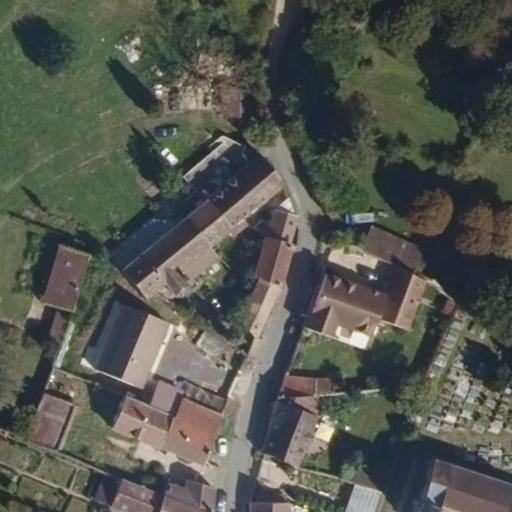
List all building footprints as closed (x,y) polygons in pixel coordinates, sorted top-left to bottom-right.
[(240,144),(222,136),(177,175),(198,197),(113,272),(140,300),(148,292),(167,305),(174,296),(171,294),(200,267),(190,256),(272,181),(253,151),(240,144)] [(271,241),(282,244),(289,223),(277,219),(271,241)] [(269,282),(282,244),(271,241),(258,237),(245,276),(252,278),(238,321),(251,336),(269,282)] [(61,307),(78,254),(51,240),(38,299),(61,307)] [(398,330),(416,282),(382,265),(371,294),(348,286),(346,290),(334,286),(336,281),(316,274),(297,328),(322,337),(327,324),(361,336),(368,318),(398,330)] [(348,286),(336,281),(334,286),(346,290),(348,286)] [(168,323),(120,304),(94,369),(142,388),(168,323)] [(58,342),(66,312),(54,309),(45,339),(58,342)] [(280,374),(272,395),(300,396),(300,375),(280,374)] [(65,402),(35,391),(19,441),(47,452),(65,402)] [(198,463),(219,412),(176,395),(168,415),(117,395),(105,426),(198,463)] [(300,396),(272,395),(268,405),(258,450),(298,462),(302,435),(318,438),(320,426),(304,422),(308,396),(300,396)] [(511,511),(511,493),(506,491),(509,484),(426,458),(410,511),(511,511)] [(124,511),(208,511),(209,511),(153,491),(111,476),(102,503),(124,511)] [(342,482),(323,476),(315,507),(333,511),(342,482)] [(153,491),(209,511),(209,488),(181,477),(178,487),(157,479),(153,491)] [(22,478),(18,491),(48,500),(52,488),(22,478)] [(373,511),(379,491),(349,483),(341,511),(373,511)] [(293,511),(246,501),(245,511),(293,511)]
